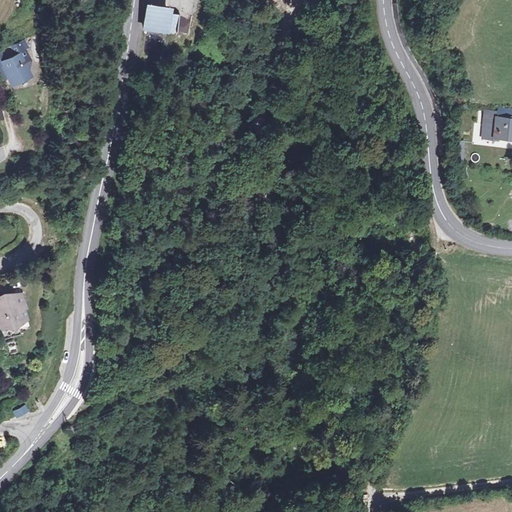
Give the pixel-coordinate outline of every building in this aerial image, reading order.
[(168,9),(147,7),(144,27),(165,29),(167,13),(168,9)] [(178,14),(167,13),(165,29),(165,30),(176,31),(178,14)] [(0,54),(0,68),(2,67),(9,80),(11,84),(30,73),(27,68),(30,58),(21,55),(19,52),(4,61),(0,54)] [(2,67),(0,68),(0,73),(5,82),(9,80),(2,67)] [(496,121),(485,120),(483,139),(493,140),(493,138),(511,140),(511,109),(501,108),(500,115),(497,114),(496,121)] [(8,173),(0,176),(0,184),(1,189),(13,185),(8,173)] [(0,293),(0,321),(4,320),(11,324),(14,318),(26,315),(23,304),(27,303),(22,289),(10,293),(3,289),(0,293)] [(0,321),(0,336),(19,331),(17,325),(28,322),(26,315),(14,318),(11,324),(4,320),(0,321)] [(7,342),(10,354),(18,352),(15,339),(7,342)] [(24,414),(21,408),(13,411),(16,417),(24,414)]
